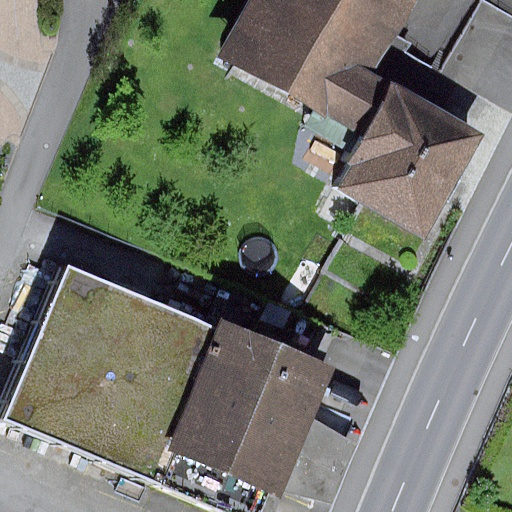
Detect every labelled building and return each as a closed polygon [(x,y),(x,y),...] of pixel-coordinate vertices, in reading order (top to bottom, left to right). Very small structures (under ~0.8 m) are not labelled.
[(391,5),(382,0),(252,0),(221,52),(324,114),(391,5)] [(424,236),(468,141),(375,98),(331,193),(424,236)] [(196,386),(220,327),(72,266),(48,326),(196,386)] [(155,485),(196,386),(48,326),(7,422),(155,485)] [(336,370),(220,327),(196,386),(313,429),(336,370)] [(313,429),(196,386),(155,485),(218,511),(275,511),(282,495),(323,511),(325,511),(352,445),(313,429)]
